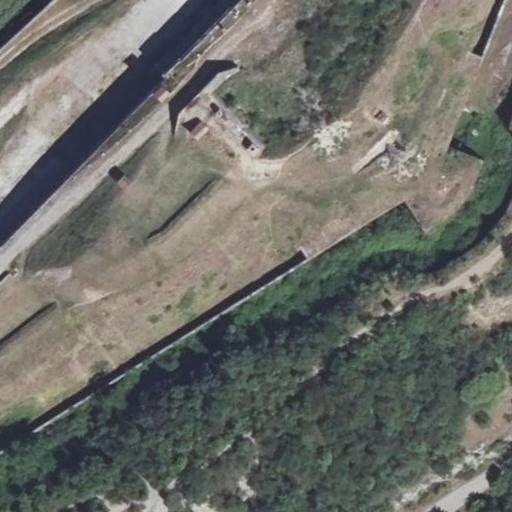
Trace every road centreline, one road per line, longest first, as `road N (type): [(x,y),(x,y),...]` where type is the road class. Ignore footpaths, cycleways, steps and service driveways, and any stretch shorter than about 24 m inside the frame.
road 1 (track): [(0,269),(276,0)]
road 2 (track): [(187,0),(0,194)]
road 3 (track): [(95,7),(0,117)]
road 4 (track): [(109,0),(33,37),(0,68)]
